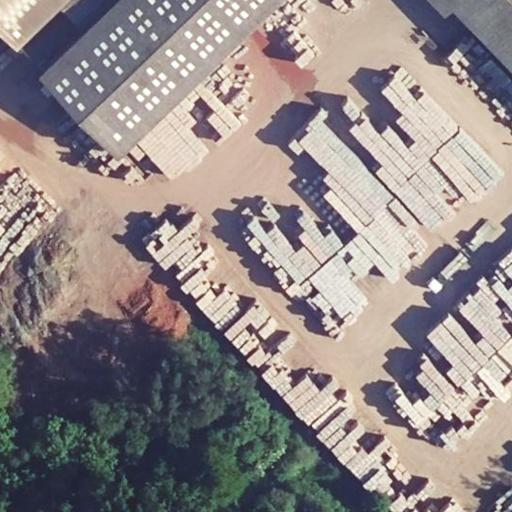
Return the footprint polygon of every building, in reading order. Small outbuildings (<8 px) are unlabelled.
[(274,0),(0,0),(0,24),(19,44),(64,0),(113,0),(42,67),(106,134),(119,148),(123,143),(133,153),(143,144),(133,134),(274,0)] [(511,0),(436,0),(444,8),(451,0),(452,0),(511,62),(511,0)] [(494,115),(511,95),(511,76),(494,60),(467,89),(494,115)] [(294,178),(281,191),(335,242),(389,185),(350,149),(330,170),(346,185),(325,207),(294,178)] [(142,237),(158,259),(183,241),(167,219),(142,237)] [(277,264),(307,297),(346,262),(331,246),(301,272),(287,256),(277,264)] [(234,290),(198,252),(174,274),(210,313),(234,290)] [(511,310),(511,311),(510,290),(494,276),(489,281),(476,282),(473,285),(476,315),(447,346),(437,347),(419,331),(400,352),(444,393),(469,366),(484,365),(499,378),(504,378),(511,369),(511,310)] [(398,511),(401,511),(418,494),(398,476),(380,496),(398,511)] [(445,511),(433,499),(419,511),(445,511)]
